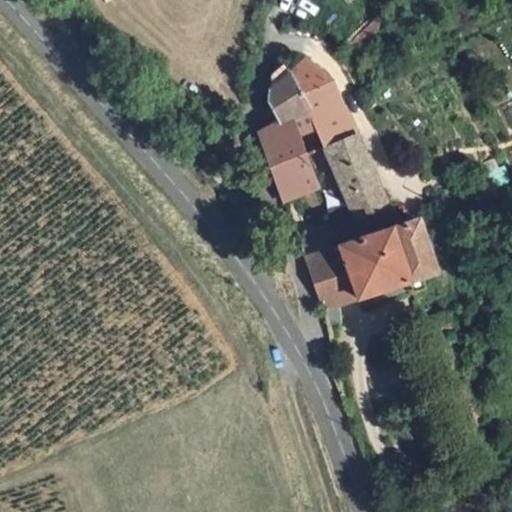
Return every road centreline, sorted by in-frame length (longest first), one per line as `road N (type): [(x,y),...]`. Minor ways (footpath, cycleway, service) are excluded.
road 1 (tertiary): [(363,511),(295,350),(232,248),(4,0)]
road 2 (track): [(381,124),(354,63),(326,40),(289,37),(270,43),(258,59),(246,130),(313,316),(295,350)]
road 3 (track): [(324,511),(282,371),(295,350)]
